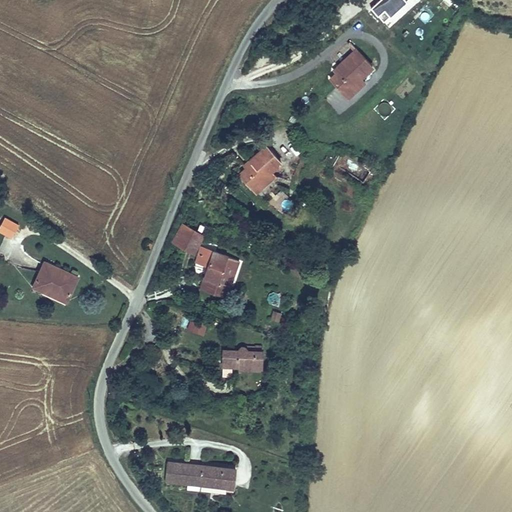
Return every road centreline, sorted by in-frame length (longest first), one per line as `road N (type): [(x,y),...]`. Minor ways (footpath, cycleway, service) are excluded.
road 1 (unclassified): [(292,0),(253,47),(113,379),(108,401),(118,444),(169,511)]
road 2 (track): [(135,323),(0,313)]
